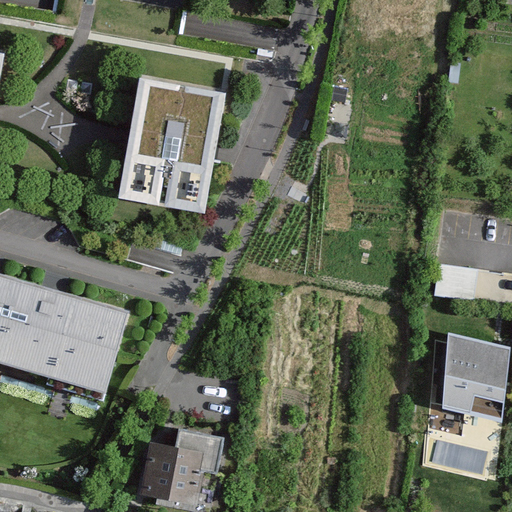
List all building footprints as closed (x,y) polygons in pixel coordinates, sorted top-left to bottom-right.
[(0,111),(10,57),(0,55),(0,111)] [(228,97),(144,83),(134,144),(124,201),(207,215),(228,97)] [(439,263),(435,295),(474,301),(479,269),(439,263)] [(129,324),(0,287),(0,380),(105,410),(129,324)] [(511,345),(448,330),(443,405),(503,419),(511,345)] [(179,452),(156,447),(146,496),(199,507),(205,478),(223,481),(231,443),(182,433),(179,452)]
